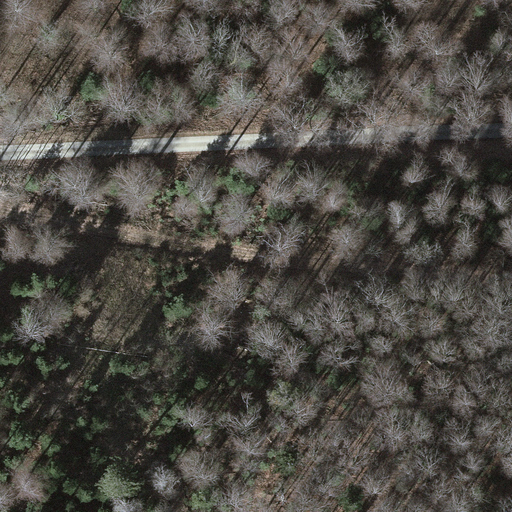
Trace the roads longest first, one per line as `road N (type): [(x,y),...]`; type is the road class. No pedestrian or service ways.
road 1 (track): [(0,218),(511,280)]
road 2 (track): [(0,154),(511,128)]
